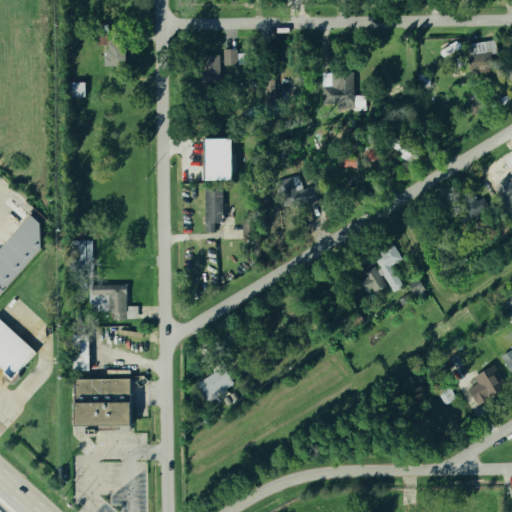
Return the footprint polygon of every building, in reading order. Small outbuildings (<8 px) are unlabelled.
[(488,56),(493,55),(493,43),(463,44),(465,71),(488,69),(488,56)] [(109,68),(128,67),(128,44),(109,44),(109,68)] [(234,51),(220,51),(220,66),(234,66),(234,51)] [(320,89),(319,110),(351,110),(351,73),(329,73),(329,89),(320,89)] [(273,79),(261,79),(261,103),(273,102),(273,79)] [(70,83),(84,83),(84,98),(70,97),(70,83)] [(422,154),(418,162),(384,144),(389,136),(422,154)] [(205,181),(204,139),(230,139),(231,180),(205,181)] [(357,158),(356,167),(338,166),(339,156),(357,158)] [(210,234),(219,233),(218,224),(227,224),(226,189),(209,190),(210,234)] [(0,248),(0,294),(40,250),(39,223),(30,216),(0,248)] [(245,237),(258,238),(259,220),(246,219),(245,237)] [(401,288),(389,268),(400,261),(391,246),(370,259),(375,267),(357,278),(371,301),(389,290),(391,294),(401,288)] [(140,320),(140,307),(130,307),(130,286),(95,287),(95,310),(111,310),(111,321),(140,320)] [(0,320),(36,353),(13,379),(0,367),(0,320)] [(73,372),(72,336),(88,336),(88,372),(73,372)] [(511,350),(498,358),(509,381),(511,379),(511,350)] [(475,386),(466,390),(473,406),(494,396),(491,389),(500,386),(491,367),(471,377),(475,386)] [(195,385),(223,368),(233,384),(206,402),(195,385)] [(82,381),(83,428),(140,427),(139,404),(136,404),(135,380),(82,381)]
